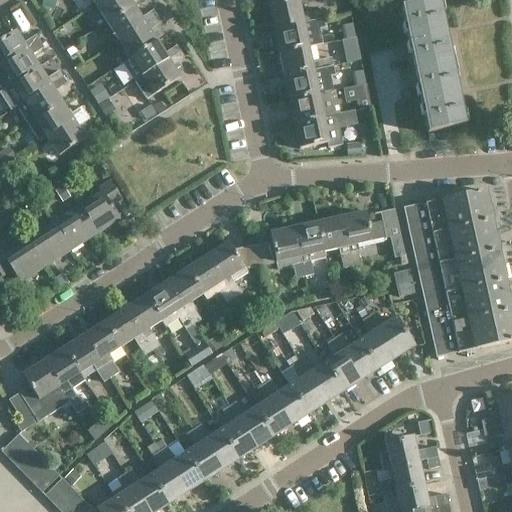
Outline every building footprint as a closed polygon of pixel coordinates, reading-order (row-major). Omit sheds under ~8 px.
[(105,0),(95,7),(106,25),(132,8),(128,1),(129,0),(105,0)] [(465,126),(442,17),(438,0),(400,8),(427,134),(465,126)] [(273,30),(322,20),(320,11),(299,15),(296,1),(268,7),(273,30)] [(140,20),(132,8),(106,25),(118,43),(156,18),(153,12),(140,20)] [(156,18),(118,43),(129,61),(155,44),(148,32),(160,24),(156,18)] [(278,55),(306,49),(303,34),(324,29),(322,20),(273,30),(278,55)] [(0,67),(39,42),(35,37),(23,45),(15,33),(3,40),(0,34),(0,67)] [(0,83),(4,90),(37,68),(31,58),(44,50),(39,42),(0,67),(0,83)] [(155,44),(129,61),(122,65),(134,83),(179,54),(175,48),(163,56),(155,44)] [(283,78),(332,68),(330,59),(309,64),(306,49),(278,55),(283,78)] [(179,54),(134,83),(145,101),(152,97),(179,80),(174,72),(180,68),(177,64),(183,60),(179,54)] [(23,104),(62,78),(58,73),(46,81),(37,68),(4,90),(11,86),(23,104)] [(288,102),(316,96),(313,81),(334,77),(332,68),(283,78),(288,102)] [(27,126),(60,104),(53,94),(66,85),(62,78),(23,104),(15,108),(27,126)] [(107,82),(91,92),(99,105),(115,95),(107,82)] [(318,105),(316,96),(288,102),(293,126),(342,116),(340,106),(327,109),(326,104),(318,105)] [(45,139),(85,114),(82,109),(69,117),(60,104),(27,126),(38,144),(45,139)] [(45,139),(48,142),(58,157),(84,140),(77,129),(89,121),(85,114),(45,139)] [(342,116),(293,126),(298,150),(326,144),(323,129),(344,124),(342,116)] [(77,209),(95,235),(120,219),(112,207),(122,201),(111,183),(101,190),(102,193),(77,209)] [(484,191),(403,210),(409,240),(491,222),(484,191)] [(70,251),(95,235),(77,209),(52,225),(70,251)] [(364,214),(340,219),(351,268),(359,265),(357,252),(358,252),(357,245),(385,239),(381,223),(367,226),(364,214)] [(351,267),(340,219),(316,224),(323,253),(337,250),(341,269),(351,267)] [(491,222),(409,240),(416,270),(497,252),(491,222)] [(323,253),(316,224),(293,229),(303,278),(312,276),(310,263),(324,260),(323,253)] [(45,267),(70,251),(52,225),(28,241),(45,267)] [(400,236),(398,228),(387,230),(388,238),(400,236)] [(251,247),(259,267),(275,263),(276,270),(291,267),(294,280),(303,278),(293,229),(269,234),(271,243),(251,247)] [(20,283),(45,267),(28,241),(3,257),(0,253),(0,252),(0,273),(2,277),(12,271),(20,283)] [(259,267),(251,247),(232,251),(227,244),(207,257),(233,298),(240,294),(234,284),(247,275),(244,270),(259,267)] [(497,252),(416,270),(423,299),(504,281),(497,252)] [(233,298),(207,257),(186,270),(202,295),(212,289),(215,295),(217,293),(224,304),(233,298)] [(186,270),(166,284),(192,325),(200,320),(189,303),(202,295),(186,270)] [(413,295),(408,274),(394,277),(399,299),(413,295)] [(511,311),(504,281),(423,299),(429,329),(511,311)] [(192,325),(166,284),(145,297),(161,321),(160,322),(164,328),(177,320),(190,339),(197,334),(192,325)] [(156,358),(164,353),(159,347),(148,330),(160,322),(161,321),(145,297),(125,310),(156,358)] [(357,300),(368,318),(373,314),(362,297),(357,300)] [(148,364),(156,358),(125,310),(104,323),(120,348),(132,341),(143,357),(148,364)] [(313,315),(309,310),(296,313),(301,322),(313,315)] [(511,316),(511,311),(429,329),(436,359),(511,342),(511,316)] [(373,314),(368,318),(394,359),(412,348),(394,319),(385,325),(375,313),(373,314)] [(367,336),(358,342),(377,370),(394,359),(368,318),(361,322),(367,336)] [(120,348),(104,323),(84,336),(110,378),(118,374),(108,356),(120,348)] [(204,343),(197,334),(190,339),(195,349),(204,343)] [(84,336),(63,350),(79,375),(91,366),(102,383),(110,378),(84,336)] [(377,370),(358,342),(350,347),(340,336),(333,340),(359,382),(377,370)] [(333,359),(324,364),(342,393),(359,382),(333,340),(327,344),(333,359)] [(204,343),(195,349),(183,357),(190,367),(210,354),(204,343)] [(63,350),(42,363),(69,404),(76,416),(84,410),(71,389),(83,381),(79,375),(63,350)] [(298,363),(324,404),(342,393),(324,364),(315,370),(305,358),(298,363)] [(37,424),(69,404),(42,363),(22,376),(29,387),(18,394),(18,395),(8,402),(22,422),(16,426),(21,434),(37,424)] [(307,415),(324,404),(298,363),(292,367),(298,381),(289,387),(307,415)] [(307,415),(289,387),(280,393),(270,381),(263,385),(290,426),(307,415)] [(290,426),(263,385),(256,390),(263,404),(254,409),(272,438),(290,426)] [(163,414),(176,406),(166,390),(152,398),(163,414)] [(501,428),(511,425),(511,399),(495,403),(501,428)] [(272,438),(254,409),(245,415),(235,404),(228,408),(255,449),(272,438)] [(255,449),(228,408),(221,412),(227,426),(219,432),(237,460),(255,449)] [(481,432),(493,429),(491,421),(479,423),(481,432)] [(493,430),(493,429),(481,432),(483,441),(503,437),(506,452),(511,450),(511,425),(501,428),(493,430)] [(237,460),(219,432),(210,437),(200,426),(193,430),(220,471),(237,460)] [(220,471),(193,430),(187,434),(193,448),(184,454),(203,482),(220,471)] [(9,461),(26,444),(18,436),(1,453),(9,461)] [(390,469),(436,459),(434,449),(415,453),(412,439),(385,445),(387,455),(379,456),(382,471),(390,469)] [(17,469),(34,453),(26,444),(9,461),(17,469)] [(165,448),(159,452),(185,494),(203,482),(184,454),(175,460),(165,448)] [(185,494),(159,452),(152,457),(158,471),(149,476),(168,505),(185,494)] [(25,478),(42,461),(34,453),(17,469),(25,478)] [(396,493),(422,487),(419,472),(438,468),(436,459),(390,469),(396,493)] [(33,486),(50,469),(42,461),(25,478),(33,486)] [(491,480),(503,477),(501,468),(489,471),(491,480)] [(50,469),(33,486),(41,494),(58,477),(50,469)] [(156,511),(168,505),(149,476),(140,482),(130,471),(124,475),(147,511),(156,511)] [(124,493),(115,499),(123,511),(147,511),(124,475),(116,479),(124,493)] [(503,477),(491,480),(493,489),(505,487),(503,477)] [(52,505),(69,489),(61,481),(44,497),(52,505)] [(422,487),(396,493),(400,511),(417,511),(447,505),(445,495),(425,500),(422,487)] [(58,511),(61,511),(77,497),(69,489),(52,505),(58,511)] [(77,511),(85,505),(77,497),(61,511),(77,511)] [(123,511),(115,499),(97,511),(123,511)]
